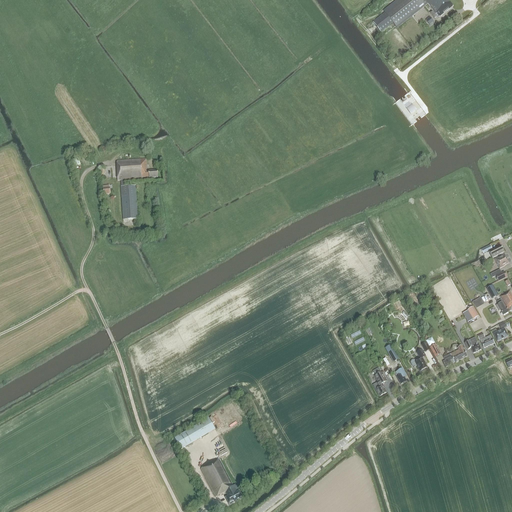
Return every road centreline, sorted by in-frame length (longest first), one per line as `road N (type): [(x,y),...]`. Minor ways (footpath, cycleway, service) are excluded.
road 1 (track): [(112,164),(82,177),(93,232),(82,276),(113,342),(142,437),(180,511)]
road 2 (tertiary): [(259,511),(379,413),(511,345)]
